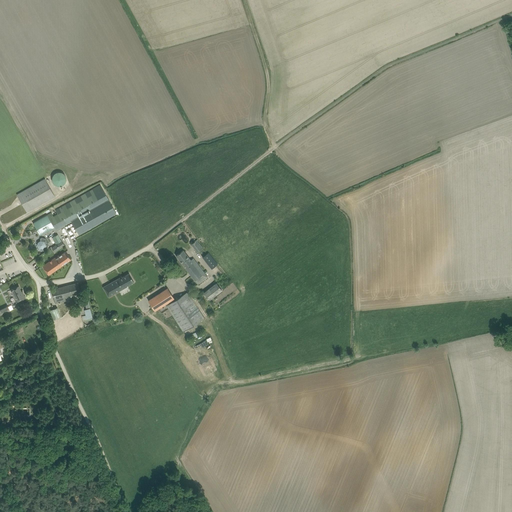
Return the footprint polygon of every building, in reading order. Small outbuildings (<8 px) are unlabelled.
[(69,182),(64,171),(53,175),(58,186),(69,182)] [(55,196),(45,179),(17,195),(27,212),(55,196)] [(100,184),(55,210),(57,214),(53,216),(51,212),(37,220),(33,223),(40,235),(54,227),(56,230),(61,228),(72,222),(79,234),(109,217),(107,213),(114,209),(100,184)] [(37,245),(39,248),(42,248),(44,251),(48,249),(49,243),(46,238),(41,237),(41,240),(38,242),(37,245)] [(196,253),(203,248),(197,240),(191,244),(197,251),(196,252),(196,253)] [(181,252),(176,255),(198,284),(203,280),(208,277),(195,260),(193,262),(190,259),(183,250),(181,252)] [(66,251),(62,254),(56,258),(55,257),(47,263),(43,266),(49,275),(71,259),(66,251)] [(218,264),(208,252),(202,257),(211,269),(218,264)] [(5,266),(16,262),(14,257),(3,261),(5,266)] [(127,286),(129,284),(134,282),(129,273),(118,280),(117,279),(103,287),(109,297),(127,287),(127,286)] [(81,292),(78,282),(52,290),(55,303),(67,300),(66,297),(81,292)] [(209,300),(222,290),(216,283),(204,292),(209,300)] [(19,286),(14,288),(11,289),(17,302),(25,298),(23,294),(23,295),(19,286)] [(205,318),(190,297),(187,292),(175,300),(168,288),(148,300),(155,311),(166,304),(167,305),(166,306),(183,332),(205,318)] [(10,310),(7,305),(0,308),(0,313),(1,315),(10,310)] [(61,317),(57,307),(48,311),(51,321),(61,317)] [(86,309),(87,314),(83,315),(84,319),(94,316),(91,308),(86,309)]
